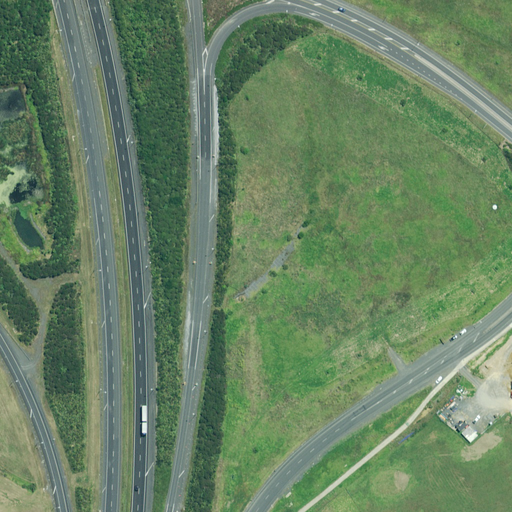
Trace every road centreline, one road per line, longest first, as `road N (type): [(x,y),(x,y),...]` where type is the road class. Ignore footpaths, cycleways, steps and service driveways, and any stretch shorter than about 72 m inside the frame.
road 1 (motorway): [(106,511),(109,350),(95,179),(62,0)]
road 2 (motorway): [(94,0),(126,179),(140,351),(137,511)]
road 3 (motorway): [(204,92),(201,269),(170,511)]
road 4 (secondary): [(254,511),(335,433),(511,310)]
road 5 (motorway): [(63,511),(44,437),(0,339)]
road 6 (motorway): [(315,4),(279,4),(235,22),(214,48),(204,92)]
road 7 (track): [(23,383),(42,305),(0,247)]
road 8 (secondary): [(511,135),(407,51)]
road 9 (secondary): [(407,51),(418,51),(511,120)]
